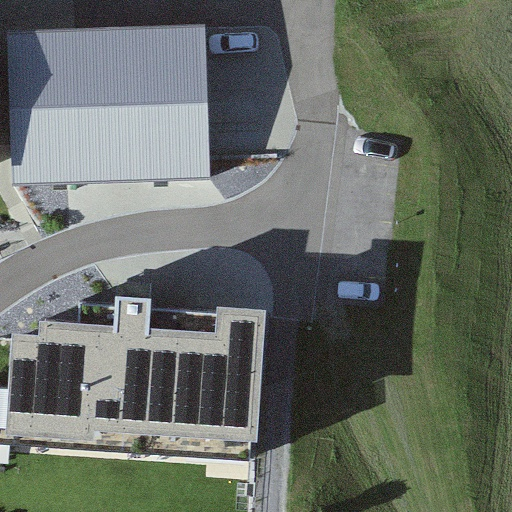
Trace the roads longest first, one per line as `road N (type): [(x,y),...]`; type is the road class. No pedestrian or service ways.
road 1 (residential): [(0,285),(126,237),(289,222)]
road 2 (residential): [(272,511),(289,222)]
road 3 (residential): [(289,222),(317,124),(322,0)]
